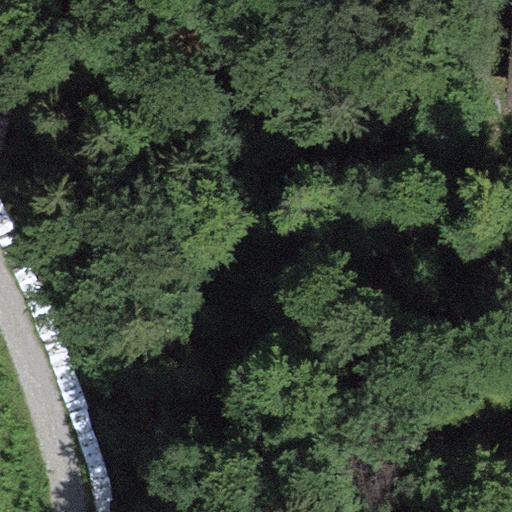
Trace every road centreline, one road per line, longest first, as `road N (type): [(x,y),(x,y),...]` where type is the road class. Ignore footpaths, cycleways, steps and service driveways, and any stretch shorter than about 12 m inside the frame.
road 1 (unclassified): [(181,0),(224,37),(374,76),(511,30)]
road 2 (track): [(0,298),(73,511)]
